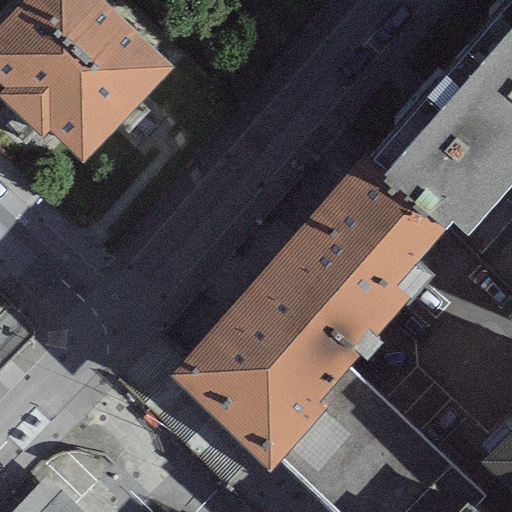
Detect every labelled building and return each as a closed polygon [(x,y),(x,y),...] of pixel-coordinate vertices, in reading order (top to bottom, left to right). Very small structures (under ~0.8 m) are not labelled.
[(172,76),(95,0),(30,0),(0,32),(0,92),(77,170),(172,76)] [(467,249),(511,196),(511,0),(364,169),(446,240),(451,235),(467,249)] [(364,169),(165,384),(270,480),(278,470),(326,421),(316,411),(349,377),(432,286),(417,273),(446,240),(364,169)] [(477,511),(483,505),(349,377),(316,411),(326,421),(278,470),(322,511),(477,511)] [(511,442),(480,474),(511,505),(511,442)] [(81,511),(46,478),(13,511),(81,511)]
